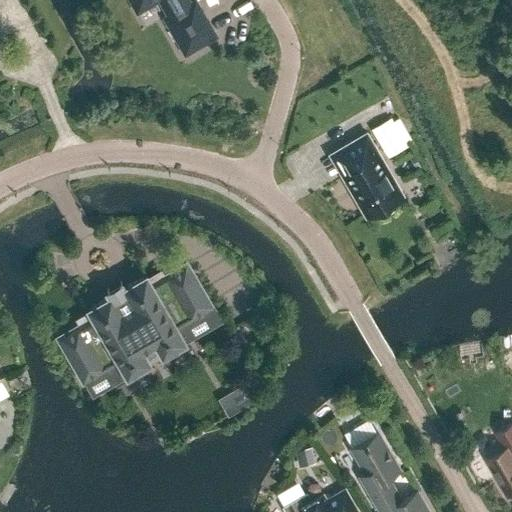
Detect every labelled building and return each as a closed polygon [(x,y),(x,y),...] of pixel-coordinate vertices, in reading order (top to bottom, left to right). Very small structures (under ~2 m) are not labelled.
[(131,0),(134,3),(137,9),(143,5),(143,6),(152,0),(131,0)] [(186,0),(161,0),(169,14),(170,15),(172,19),(189,50),(214,35),(213,33),(212,33),(207,25),(208,24),(207,22),(206,23),(201,14),(202,14),(201,12),(200,12),(195,4),(196,3),(194,1),(189,4),(186,0)] [(407,145),(391,116),(371,128),(387,156),(407,145)] [(399,117),(393,120),(402,136),(407,132),(399,117)] [(354,187),(369,213),(373,211),(377,212),(380,213),(383,212),(386,212),(389,210),(391,208),(393,205),(394,202),(394,199),(399,196),(376,155),(379,153),(366,131),(342,146),(354,166),(341,173),(350,189),(354,187)] [(93,315),(57,336),(83,379),(109,364),(116,378),(126,372),(127,372),(128,371),(145,361),(138,349),(157,338),(164,350),(181,340),(182,341),(183,340),(183,339),(193,334),(185,320),(202,310),(210,324),(219,319),(186,261),(150,282),(146,275),(145,274),(144,274),(144,275),(126,285),(125,285),(124,286),(110,295),(109,294),(108,295),(90,306),(88,307),(89,308),(93,315)] [(511,492),(511,422),(497,431),(505,446),(486,457),(508,495),(511,492)] [(376,432),(351,446),(366,471),(359,475),(379,509),(389,504),(394,511),(424,511),(427,511),(415,490),(401,499),(387,475),(398,469),(376,432)] [(303,461),(315,458),(312,444),(299,447),(303,461)] [(323,492),(311,499),(306,491),(282,505),(286,511),(352,511),(357,509),(344,486),(326,497),(323,492)]
